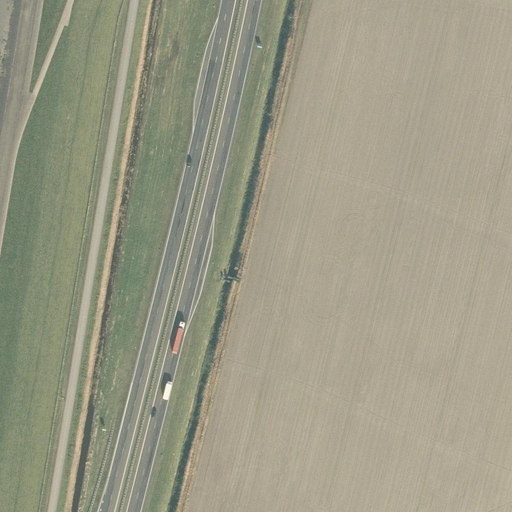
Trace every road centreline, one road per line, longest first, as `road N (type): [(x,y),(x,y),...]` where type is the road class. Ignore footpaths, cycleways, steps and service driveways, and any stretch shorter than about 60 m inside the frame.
road 1 (trunk): [(130,511),(251,0)]
road 2 (trunk): [(225,0),(107,511)]
road 3 (unclassified): [(51,511),(134,0)]
